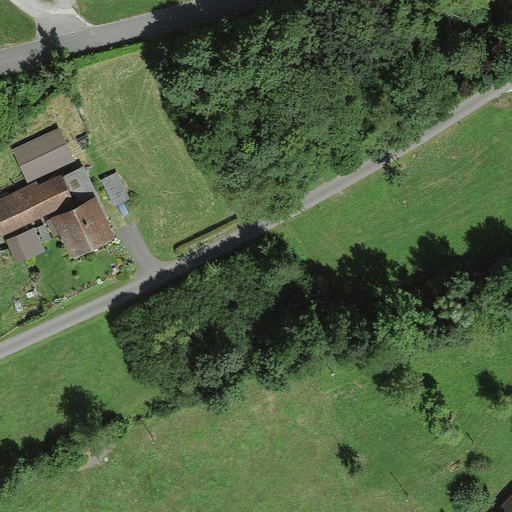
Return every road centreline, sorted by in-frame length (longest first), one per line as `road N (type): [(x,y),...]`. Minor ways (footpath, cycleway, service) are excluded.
road 1 (residential): [(511,75),(313,197),(0,351)]
road 2 (residential): [(0,64),(224,0)]
